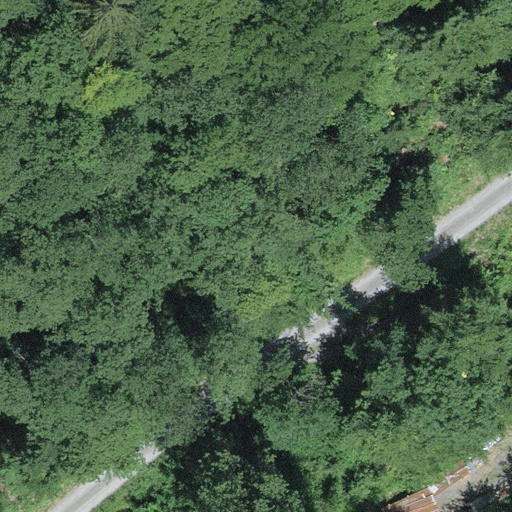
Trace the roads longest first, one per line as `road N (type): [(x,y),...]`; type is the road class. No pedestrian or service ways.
road 1 (unclassified): [(511,186),(128,461),(72,511)]
road 2 (track): [(288,346),(511,296)]
